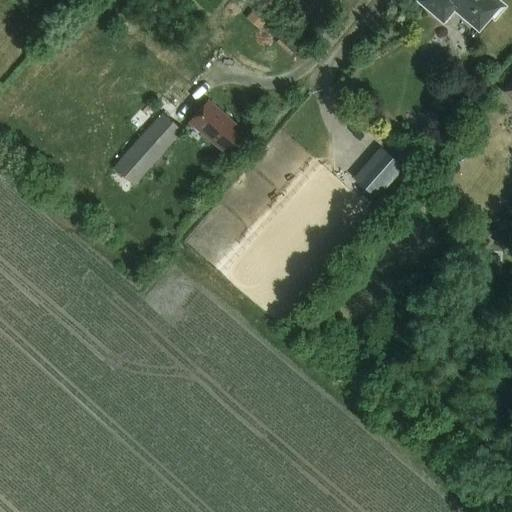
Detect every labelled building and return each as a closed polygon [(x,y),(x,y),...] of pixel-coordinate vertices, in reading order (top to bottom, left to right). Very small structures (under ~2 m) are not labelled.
[(418,0),(443,22),(454,9),(478,30),(490,16),(494,19),(505,6),(497,0),(418,0)] [(259,29),(272,14),(258,2),(245,18),(259,29)] [(228,156),(248,133),(212,103),(193,126),(228,156)] [(161,114),(113,168),(132,185),(181,131),(161,114)] [(380,147),(353,178),(377,199),(404,168),(380,147)] [(511,255),(511,253),(511,224),(496,243),(511,255)]
